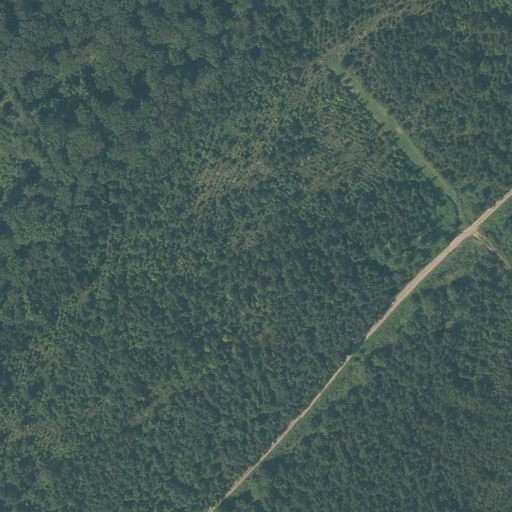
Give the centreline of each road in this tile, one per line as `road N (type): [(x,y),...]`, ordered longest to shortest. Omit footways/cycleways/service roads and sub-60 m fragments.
road 1 (track): [(511,196),(397,307),(213,511)]
road 2 (track): [(0,102),(80,59),(128,0)]
